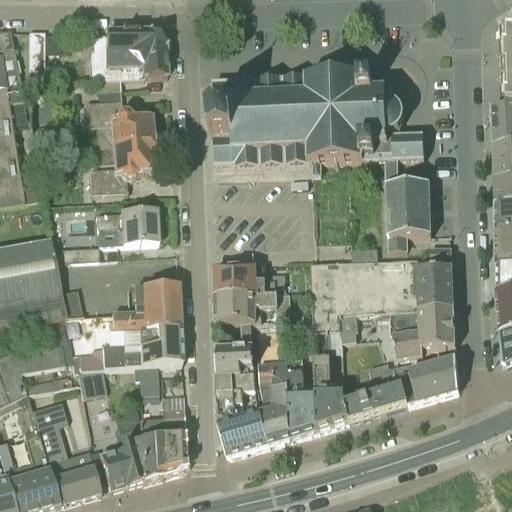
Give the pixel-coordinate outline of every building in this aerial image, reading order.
[(18,109),(24,109),(10,37),(0,38),(0,215),(45,208),(40,181),(28,183),(28,180),(18,109)] [(28,37),(28,57),(29,87),(44,87),(44,38),(28,37)] [(149,37),(148,37),(105,38),(105,57),(90,57),(90,74),(91,86),(96,86),(96,87),(113,87),(119,86),(143,86),(143,84),(166,84),(165,52),(149,37)] [(386,168),(398,168),(425,167),(424,141),(400,142),(400,135),(401,133),(402,131),(403,129),(403,127),(404,125),(404,122),(403,120),(402,118),(401,116),(400,114),(399,112),(397,111),(395,109),(393,108),(390,108),(388,107),(386,107),(386,96),(373,97),(373,85),(361,85),(361,82),(318,84),(318,72),(309,72),(309,83),(230,87),(230,88),(213,88),(214,118),(210,119),(211,144),(215,144),(216,174),(233,173),(233,174),(312,171),(313,183),(322,182),(321,170),(386,168)] [(113,87),(96,87),(97,98),(120,97),(119,86),(113,87)] [(120,107),(120,97),(97,98),(98,103),(98,108),(85,109),(87,134),(96,134),(97,155),(152,152),(150,125),(138,126),(138,123),(130,124),(126,119),(121,120),(120,107)] [(511,112),(506,113),(506,114),(492,115),(494,158),(511,155),(511,112)] [(51,153),(48,132),(34,134),(36,155),(51,153)] [(90,177),(91,201),(126,200),(126,187),(130,187),(134,183),(142,182),(142,180),(154,179),(152,152),(97,155),(98,174),(113,173),(113,175),(90,177)] [(495,185),(511,183),(511,155),(494,158),(495,185)] [(398,168),(386,168),(386,172),(381,172),(381,193),(386,192),(388,245),(389,245),(389,258),(407,257),(407,244),(431,243),(430,190),(398,191),(398,168)] [(511,208),(511,183),(495,185),(496,209),(511,208)] [(511,208),(496,209),(496,211),(496,233),(511,232),(511,208)] [(120,234),(121,252),(158,250),(156,217),(96,220),(97,235),(120,234)] [(511,232),(496,233),(496,298),(511,295),(511,232)] [(0,312),(21,308),(61,300),(54,269),(52,255),(50,245),(0,253),(0,312)] [(52,255),(54,269),(99,266),(99,253),(52,255)] [(378,269),(378,254),(351,254),(351,269),(378,269)] [(430,267),(452,266),(451,255),(430,255),(430,267)] [(385,319),(391,319),(454,316),(453,274),(452,268),(452,266),(430,267),(378,269),(351,269),(335,270),(311,270),(314,339),(329,339),(329,338),(340,337),(339,321),(356,320),(385,319)] [(216,303),(285,300),(284,281),(274,281),(274,289),(264,289),(264,273),(256,273),(217,274),(217,273),(215,273),(216,303)] [(112,340),(179,336),(179,335),(177,292),(134,294),(135,318),(112,319),(112,320),(112,331),(112,339),(112,340)] [(511,295),(496,298),(500,340),(511,337),(511,295)] [(65,324),(82,323),(76,296),(61,300),(65,324)] [(61,300),(21,308),(0,312),(0,348),(26,339),(29,356),(68,349),(68,344),(65,324),(61,300)] [(252,329),(257,329),(257,314),(261,314),(261,316),(277,315),(277,329),(291,328),(290,301),(285,301),(285,300),(216,303),(217,331),(242,330),(252,329)] [(398,366),(403,365),(423,362),(423,356),(456,354),(454,316),(391,319),(392,341),(393,341),(397,363),(398,366)] [(341,337),(341,348),(355,347),(355,338),(357,338),(356,320),(339,321),(340,337),(341,337)] [(232,382),(254,381),(253,353),(252,329),(242,330),(243,354),(217,356),(217,399),(232,399),(232,382)] [(92,359),(77,360),(79,378),(102,376),(134,374),(156,373),(181,372),(179,336),(112,340),(112,339),(107,339),(107,355),(92,355),(92,359)] [(511,337),(500,340),(502,370),(508,373),(511,370),(511,337)] [(331,391),(331,363),(329,339),(314,339),(315,363),(316,398),(315,398),(317,439),(350,430),(344,394),(329,394),(329,391),(331,391)] [(0,414),(17,406),(24,403),(26,402),(25,400),(70,393),(68,381),(22,390),(20,379),(73,370),(72,361),(71,361),(68,350),(68,349),(29,356),(29,357),(0,361),(0,414)] [(402,390),(409,413),(458,398),(456,364),(409,377),(408,371),(390,375),(389,370),(370,375),(375,393),(402,390)] [(270,453),(290,447),(288,379),(288,369),(273,370),(273,369),(260,369),(261,390),(266,416),(259,418),(270,453)] [(134,387),(137,386),(157,385),(156,373),(134,374),(134,387)] [(80,391),(82,404),(107,399),(102,376),(79,378),(78,378),(80,391)] [(290,447),(317,439),(315,398),(304,398),(304,378),(288,379),(290,447)] [(218,428),(237,423),(235,411),(243,411),(242,398),(255,397),(254,381),(232,382),(232,399),(217,399),(217,400),(218,428)] [(344,394),(350,430),(409,413),(402,390),(375,393),(346,396),(345,394),(344,394)] [(0,419),(19,411),(17,406),(0,414),(0,419)] [(57,493),(62,511),(63,511),(100,502),(90,469),(88,459),(87,458),(66,464),(58,434),(67,431),(61,408),(31,417),(45,466),(46,466),(47,469),(48,475),(54,494),(57,493)] [(163,436),(163,444),(164,444),(167,483),(181,479),(186,473),(185,473),(183,414),(162,415),(163,424),(164,436),(163,436)] [(237,423),(218,428),(218,432),(226,461),(231,464),(270,453),(259,418),(237,423)] [(144,489),(167,483),(164,444),(163,444),(163,436),(164,436),(163,424),(140,424),(141,433),(144,489)] [(121,457),(99,463),(101,467),(110,499),(144,489),(141,433),(118,438),(122,452),(120,452),(121,457)] [(11,511),(58,511),(54,494),(48,475),(47,469),(46,466),(45,466),(4,477),(7,487),(4,487),(11,511)] [(469,511),(458,485),(439,493),(446,511),(469,511)] [(0,511),(11,511),(4,487),(0,488),(0,511)] [(424,511),(446,511),(439,493),(420,501),(424,511)] [(402,511),(424,511),(420,501),(401,508),(402,511)]
